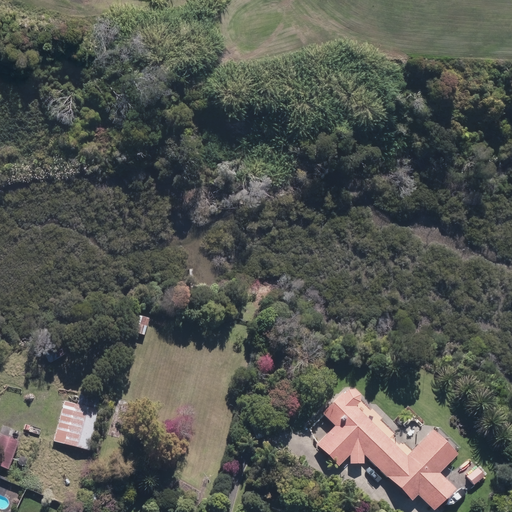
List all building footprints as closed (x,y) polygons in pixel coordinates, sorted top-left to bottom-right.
[(149,318),(133,314),(128,331),(145,336),(149,318)] [(51,364),(70,353),(65,345),(46,357),(51,364)] [(319,412),(334,426),(315,444),(337,467),(349,456),(349,464),(363,464),(363,455),(411,502),(417,496),(434,511),(437,511),(458,490),(439,473),(461,450),(437,427),(424,426),(413,416),(403,427),(393,418),(392,420),(372,402),(366,408),(360,402),(364,397),(354,388),(346,389),(343,392),(339,389),(319,412)] [(89,451),(102,397),(81,393),(78,406),(61,402),(51,442),(89,451)] [(132,403),(119,399),(112,420),(125,425),(132,403)] [(19,442),(0,434),(0,466),(8,469),(19,442)] [(485,478),(475,467),(465,477),(476,487),(485,478)]
